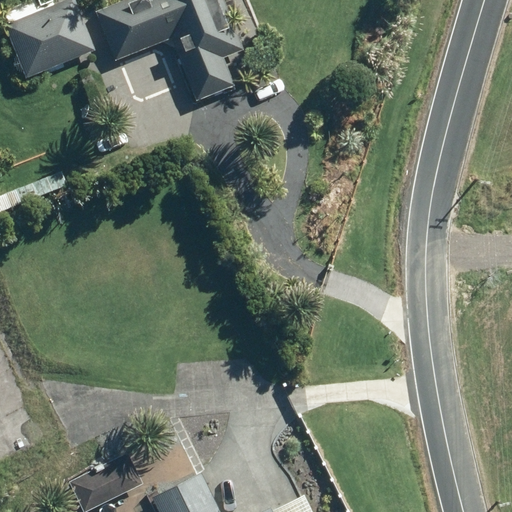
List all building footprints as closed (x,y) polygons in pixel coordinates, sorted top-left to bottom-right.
[(28,79),(96,51),(75,0),(70,0),(7,26),(28,79)] [(245,51),(224,0),(127,0),(98,12),(118,61),(174,38),(199,101),(235,86),(225,58),(245,51)] [(0,464),(63,434),(0,305),(0,464)] [(85,511),(144,482),(130,454),(71,482),(85,511)] [(222,511),(203,472),(156,496),(163,511),(222,511)]
